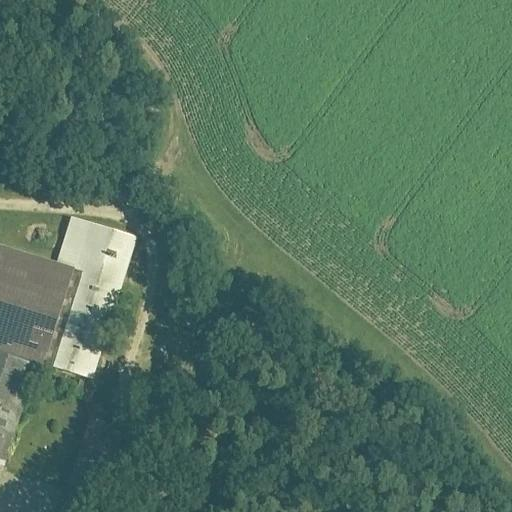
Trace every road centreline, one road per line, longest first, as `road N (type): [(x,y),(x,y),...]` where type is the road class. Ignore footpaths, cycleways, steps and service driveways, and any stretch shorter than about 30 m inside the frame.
road 1 (track): [(0,203),(135,217),(157,250),(132,359),(126,511)]
road 2 (track): [(135,217),(171,137),(46,0)]
